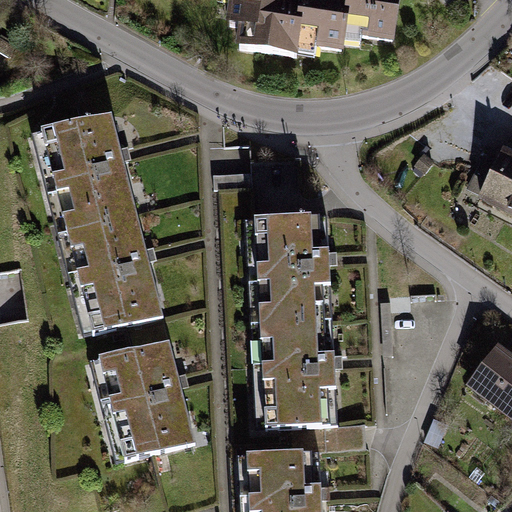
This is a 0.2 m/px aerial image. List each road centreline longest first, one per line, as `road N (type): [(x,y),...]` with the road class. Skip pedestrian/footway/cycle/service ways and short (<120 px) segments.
road 1 (tertiary): [(333,116),(257,112),(220,98),(35,0)]
road 2 (residential): [(478,286),(389,511)]
road 3 (residential): [(333,116),(342,167),(356,190),(478,286)]
road 4 (tertiary): [(511,8),(418,90),(333,116)]
